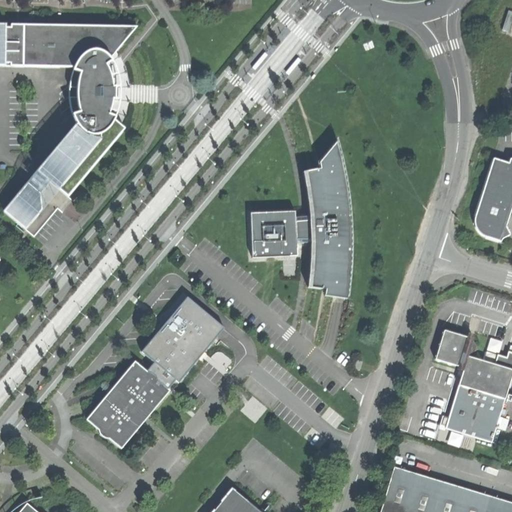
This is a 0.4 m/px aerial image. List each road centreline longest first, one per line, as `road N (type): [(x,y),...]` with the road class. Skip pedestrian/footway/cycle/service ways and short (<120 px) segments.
road 1 (tertiary): [(0,424),(364,0)]
road 2 (residential): [(324,6),(0,395)]
road 3 (tertiary): [(303,0),(0,368)]
road 4 (unclassified): [(430,254),(346,511)]
road 5 (unclassified): [(460,102),(449,198),(430,254)]
